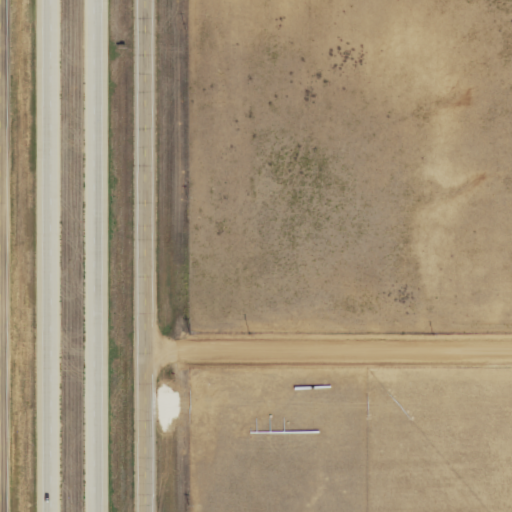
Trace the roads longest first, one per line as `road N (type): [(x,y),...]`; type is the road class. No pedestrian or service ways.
road 1 (motorway): [(58,0),(59,511)]
road 2 (motorway): [(107,511),(106,0)]
road 3 (tertiary): [(5,0),(4,511)]
road 4 (tertiary): [(154,511),(154,0)]
road 5 (residential): [(154,358),(511,356)]
